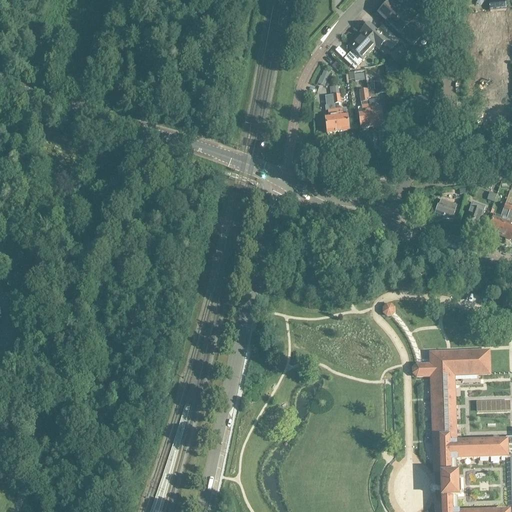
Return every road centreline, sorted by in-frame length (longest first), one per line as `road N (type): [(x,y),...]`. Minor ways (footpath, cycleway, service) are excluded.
road 1 (tertiary): [(201,511),(281,178)]
road 2 (secondary): [(281,178),(0,82)]
road 3 (residential): [(457,165),(442,0)]
road 4 (secondary): [(511,266),(387,223)]
